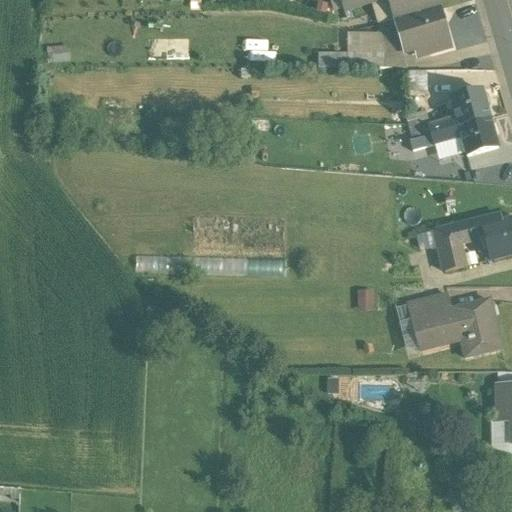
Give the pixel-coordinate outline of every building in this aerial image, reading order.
[(338,0),(343,13),(384,0),(338,0)] [(386,0),(393,24),(440,10),(437,0),(386,0)] [(440,10),(393,24),(397,39),(403,55),(414,52),(414,54),(427,50),(429,56),(452,49),(440,10)] [(393,24),(382,27),(387,42),(397,39),(393,24)] [(390,56),(365,56),(365,69),(390,70),(390,56)] [(481,92),(450,100),(456,120),(429,128),(428,128),(431,137),(490,121),(481,92)] [(427,119),(420,121),(422,130),(428,128),(429,128),(427,119)] [(490,121),(431,137),(434,146),(461,138),(467,158),(498,149),(490,121)] [(418,141),(410,144),(412,152),(421,150),(418,141)] [(499,216),(454,227),(459,246),(460,246),(484,240),(481,228),(501,223),(499,216)] [(511,220),(501,223),(481,228),(484,240),(490,262),(511,256),(511,220)] [(454,227),(435,232),(445,274),(465,268),(460,246),(459,246),(454,227)] [(490,302),(452,312),(448,296),(407,307),(419,354),(439,349),(437,340),(465,333),(472,359),(502,351),(490,302)] [(511,387),(496,388),(497,424),(511,423),(511,446),(511,387)]
